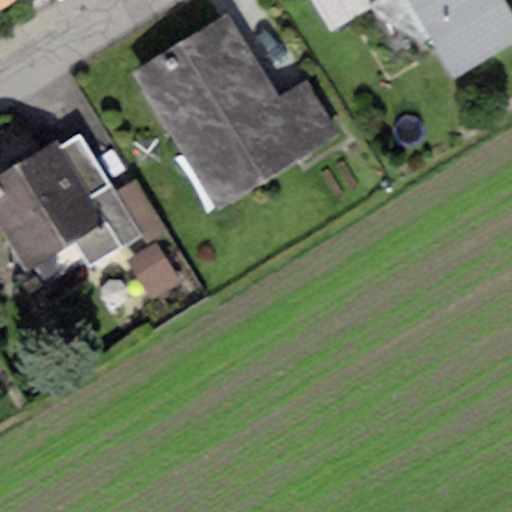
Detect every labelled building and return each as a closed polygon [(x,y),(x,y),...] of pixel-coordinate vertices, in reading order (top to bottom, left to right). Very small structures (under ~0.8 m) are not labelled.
[(307,0),(329,36),(389,0),(401,0),(450,81),(511,44),(511,16),(502,0),(307,0)] [(227,16),(136,70),(217,206),(308,153),(275,97),(227,16)] [(306,79),(275,97),(308,153),(339,134),(306,79)] [(81,137),(61,149),(105,225),(76,242),(89,265),(139,236),(81,137)] [(57,142),(0,174),(0,227),(25,271),(76,242),(105,225),(61,149),(57,142)] [(155,245),(129,261),(154,302),(181,285),(155,245)]
